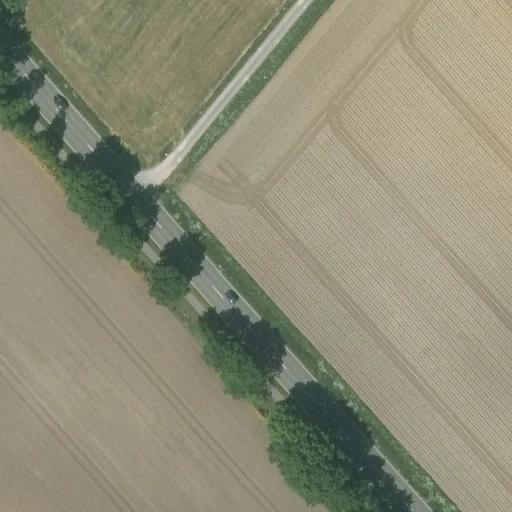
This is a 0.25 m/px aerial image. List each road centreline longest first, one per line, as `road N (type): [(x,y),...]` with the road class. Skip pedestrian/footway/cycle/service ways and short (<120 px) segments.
road 1 (tertiary): [(0,51),(411,511)]
road 2 (track): [(135,203),(301,0)]
